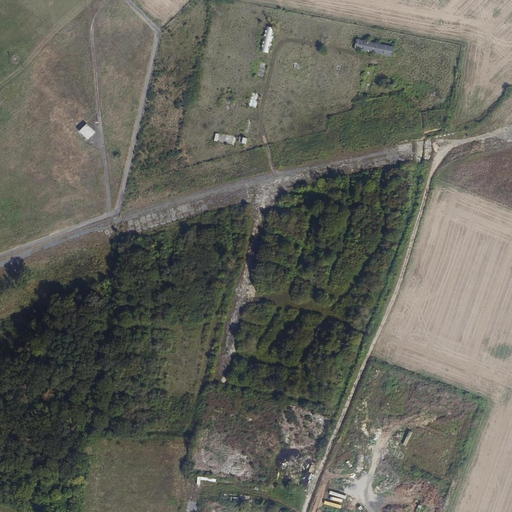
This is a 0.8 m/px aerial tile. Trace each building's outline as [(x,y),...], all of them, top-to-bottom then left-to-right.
[(271,49),(277,27),(270,25),(264,48),(271,49)] [(391,58),(394,49),(361,41),(359,50),(391,58)] [(265,75),(269,62),(260,59),(257,73),(265,75)] [(370,97),(378,70),(370,68),(362,94),(370,97)] [(258,104),(261,91),(253,89),(250,102),(258,104)] [(66,486),(69,480),(60,475),(59,479),(60,480),(59,483),(66,486)]
